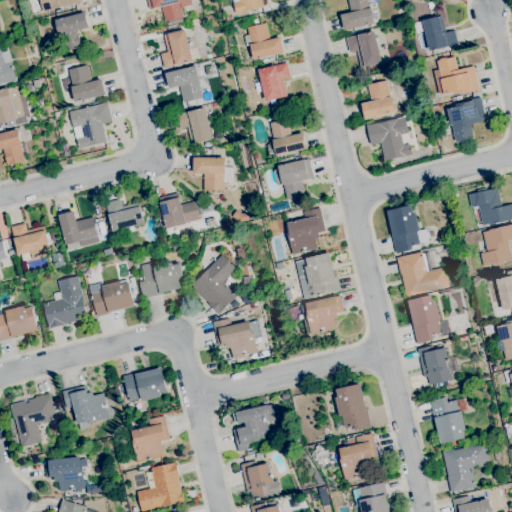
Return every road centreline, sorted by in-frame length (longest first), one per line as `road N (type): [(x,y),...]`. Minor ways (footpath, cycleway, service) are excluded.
road 1 (residential): [(305,0),(422,511)]
road 2 (residential): [(220,511),(177,329),(0,374)]
road 3 (residential): [(0,196),(152,161),(116,0)]
road 4 (residential): [(193,396),(387,352)]
road 5 (residential): [(350,195),(511,157)]
